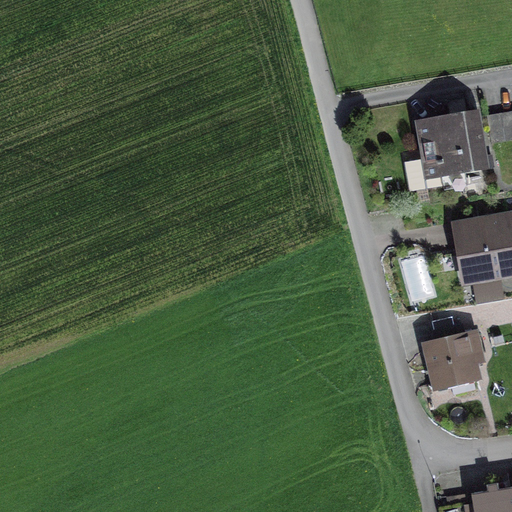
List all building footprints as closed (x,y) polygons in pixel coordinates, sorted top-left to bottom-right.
[(476,110),(419,120),(427,167),(439,165),(441,177),(486,170),(486,168),(493,167),(491,155),(484,157),(476,110)] [(511,111),(487,116),(491,144),(511,140),(511,111)] [(511,215),(456,225),(460,249),(466,248),(471,277),(491,273),(491,277),(511,273),(511,215)] [(436,345),(428,346),(438,385),(454,381),(457,393),(476,389),(473,376),(475,375),(471,360),(481,357),(475,331),(464,334),(462,324),(432,331),(436,345)] [(511,511),(511,501),(511,495),(500,496),(498,483),(487,484),(489,498),(473,500),(474,507),(465,508),(466,511),(511,511)]
